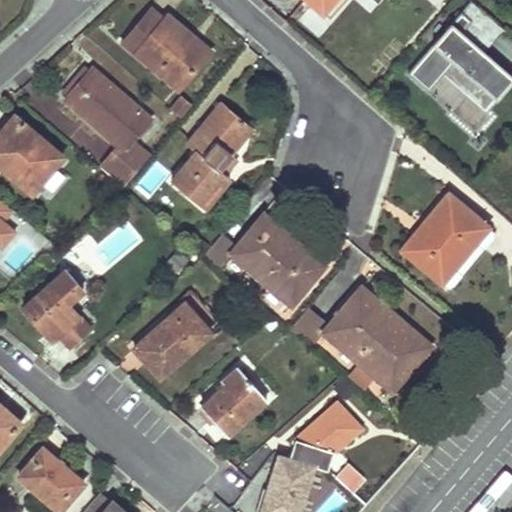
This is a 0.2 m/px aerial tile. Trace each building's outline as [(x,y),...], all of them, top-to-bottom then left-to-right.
[(307,0),(320,11),(330,0),(307,0)] [(472,1),(409,74),(430,92),(455,64),(497,101),(511,83),(511,77),(489,57),(484,62),(480,59),(505,30),(472,1)] [(187,39),(189,37),(191,35),(166,14),(163,18),(150,8),(122,41),(178,89),(206,56),(187,39)] [(187,39),(206,56),(210,52),(191,35),(189,37),(187,39)] [(66,98),(90,70),(84,66),(61,93),(66,98)] [(116,145),(98,165),(124,186),(142,164),(123,149),(149,118),(92,68),(90,70),(66,98),(64,100),(116,145)] [(167,108),(173,114),(179,119),(191,105),(178,95),(167,108)] [(170,179),(187,193),(203,207),(228,178),(217,169),(251,129),(219,102),(185,142),(195,150),(170,179)] [(4,167),(18,179),(31,191),(62,156),(14,114),(0,130),(0,154),(8,162),(4,167)] [(8,162),(0,154),(0,163),(4,167),(8,162)] [(428,231),(418,242),(409,253),(442,281),(488,227),(449,194),(422,226),(428,231)] [(0,221),(2,223),(13,210),(0,198),(0,221)] [(290,302),(306,283),(322,264),(264,215),(236,248),(232,252),(290,302)] [(422,226),(403,248),(409,253),(418,242),(428,231),(422,226)] [(488,227),(442,281),(450,288),(495,233),(488,227)] [(236,248),(220,234),(209,247),(203,254),(205,255),(219,268),(232,252),(236,248)] [(62,328),(60,330),(57,332),(69,345),(88,328),(65,303),(81,289),(63,269),(22,306),(45,332),(56,321),(62,328)] [(411,329),(406,335),(372,306),(376,301),(360,287),(327,326),(323,331),(391,388),(428,344),(411,329)] [(411,329),(376,301),(372,306),(406,335),(411,329)] [(145,360),(148,358),(151,355),(163,370),(209,331),(183,302),(133,345),(145,360)] [(308,310),(292,329),(311,345),(323,331),(327,326),(308,310)] [(56,321),(45,332),(51,338),(57,332),(60,330),(62,328),(56,321)] [(145,360),(158,375),(163,370),(151,355),(148,358),(145,360)] [(225,386),(213,397),(200,408),(224,435),(265,399),(237,367),(221,381),(225,386)] [(269,487),(260,511),(298,511),(314,467),(327,471),(333,452),(336,442),(340,439),(344,443),(360,427),(336,401),(294,441),(289,458),(279,455),(269,487)] [(0,443),(14,428),(0,414),(0,407),(0,406),(0,443)] [(0,407),(0,414),(14,428),(18,423),(0,407)] [(333,452),(344,443),(340,439),(336,442),(333,452)] [(82,482),(42,447),(18,475),(58,509),(70,495),(82,482)] [(349,466),(337,478),(354,494),(366,482),(349,466)] [(125,511),(112,500),(111,501),(100,491),(82,511),(125,511)] [(0,494),(0,511),(13,511),(17,505),(0,494)]
